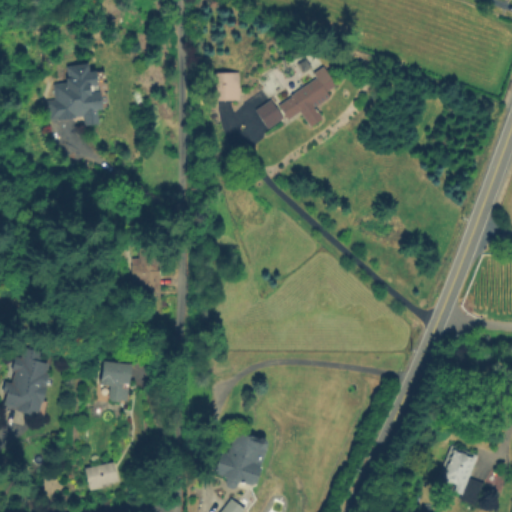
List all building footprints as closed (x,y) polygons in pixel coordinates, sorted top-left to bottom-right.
[(48,121),(46,103),(55,102),(53,86),(68,84),(66,68),(89,65),(90,75),(97,74),(99,87),(91,88),(92,95),(101,94),(104,112),(97,113),(99,127),(84,129),(83,117),(48,121)] [(330,98),(315,108),(322,119),(309,128),(299,112),(287,120),(277,105),(291,96),(290,95),(317,78),(314,73),(324,67),(336,86),(326,92),(330,98)] [(238,74),(239,101),(209,101),(208,74),(238,74)] [(247,99),(264,89),(282,119),(266,130),(247,99)] [(138,249),(155,249),(156,271),(160,270),(161,293),(153,293),(153,298),(140,298),(139,285),(131,285),(130,260),(138,259),(138,249)] [(4,407),(20,351),(44,358),(42,366),(52,369),(38,418),(4,407)] [(130,366),(125,402),(106,399),(108,388),(97,386),(100,368),(111,369),(112,363),(130,366)] [(264,443),(249,486),(214,474),(221,451),(226,453),(233,432),(264,443)] [(482,484),(473,506),(458,500),(460,495),(453,492),(456,486),(450,484),(449,488),(436,483),(446,461),(447,462),(452,451),(475,461),(468,478),(482,484)] [(84,469),(113,463),(117,482),(101,486),(102,489),(89,492),(84,469)] [(219,511),(229,499),(244,510),(242,511),(219,511)]
